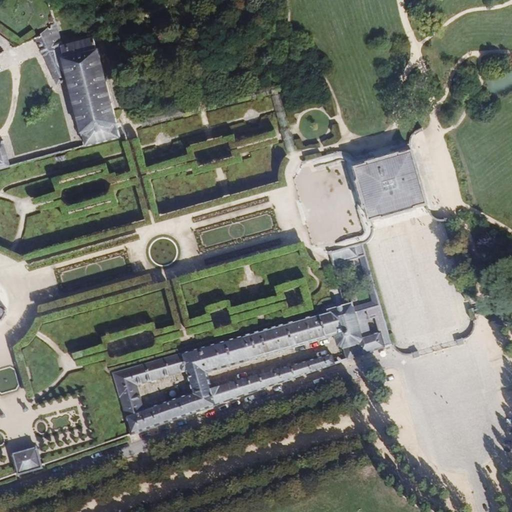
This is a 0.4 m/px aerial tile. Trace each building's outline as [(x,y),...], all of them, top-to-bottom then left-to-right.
[(55,23),(36,39),(57,86),(66,83),(79,136),(82,135),(85,149),(122,141),(98,49),(96,49),(65,56),(62,45),(56,22),(55,23)] [(65,56),(96,49),(93,37),(62,45),(65,56)] [(0,170),(12,168),(5,142),(0,143),(0,170)] [(377,220),(388,217),(393,215),(399,214),(408,211),(411,210),(421,208),(427,206),(424,195),(421,183),(416,165),(412,151),(411,147),(410,144),(352,160),(349,157),(345,154),(340,154),(336,155),(318,160),(309,163),(310,167),(311,171),(320,168),(337,163),(341,162),(344,162),(346,164),(350,180),(353,190),(357,204),(363,224),(364,231),(365,233),(363,236),(358,238),(341,242),(332,245),(332,248),(337,251),(343,249),(356,246),(360,245),(363,244),(367,242),(371,239),(373,235),(373,231),(372,226),(371,222),(377,220)] [(337,251),(331,253),(335,264),(339,263),(359,258),(363,257),(367,256),(363,244),(360,245),(356,246),(343,249),(337,251)] [(359,258),(373,301),(355,306),(356,310),(357,313),(365,311),(368,310),(378,307),(382,306),(367,256),(363,257),(359,258)] [(351,303),(339,263),(335,264),(347,304),(351,303)] [(363,356),(360,346),(364,337),(357,313),(356,310),(355,306),(353,302),(351,303),(347,304),(336,307),(326,309),(327,312),(334,336),(337,347),(344,350),(347,361),(363,356)] [(382,306),(378,307),(368,310),(371,317),(377,315),(381,331),(386,347),(389,345),(393,344),(390,332),(382,306)] [(364,337),(372,334),(365,311),(357,313),(364,337)] [(207,372),(334,336),(327,312),(111,375),(130,436),(336,364),(332,353),(211,388),(207,372)] [(360,346),(363,356),(386,347),(381,331),(372,334),(364,337),(360,346)] [(12,454),(15,465),(17,473),(18,476),(45,469),(43,464),(38,447),(26,451),(12,454)]
